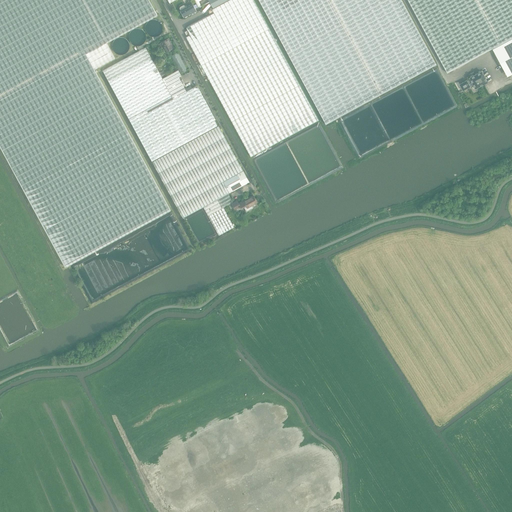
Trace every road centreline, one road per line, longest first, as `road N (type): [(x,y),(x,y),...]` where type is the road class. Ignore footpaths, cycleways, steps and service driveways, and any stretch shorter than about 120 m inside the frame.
road 1 (residential): [(252,183),(160,13)]
road 2 (unclassified): [(490,57),(447,81),(403,0)]
